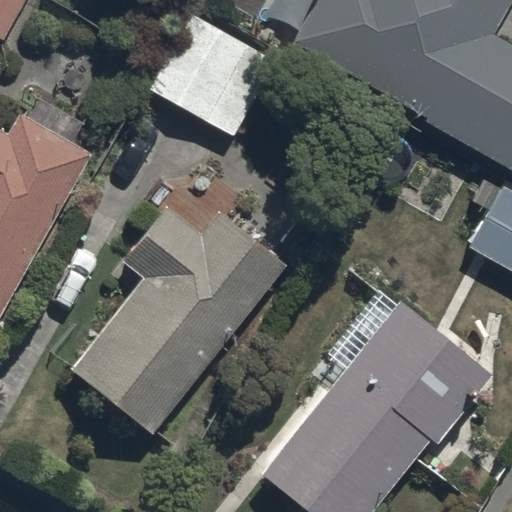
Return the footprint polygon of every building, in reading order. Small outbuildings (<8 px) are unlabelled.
[(22,0),(0,0),(0,38),(1,39),(22,0)] [(313,0),(288,44),(511,171),(511,49),(489,37),(510,0),(313,0)] [(187,15),(145,90),(229,137),(271,62),(187,15)] [(0,308),(86,155),(69,146),(80,127),(33,100),(23,118),(18,116),(5,140),(0,137),(0,308)] [(511,198),(496,190),(465,245),(511,271),(511,198)] [(145,435),(280,268),(214,215),(198,234),(166,208),(118,268),(138,284),(67,373),(145,435)] [(487,381),(393,306),(257,477),(301,511),(371,511),(428,442),(434,447),(487,381)]
